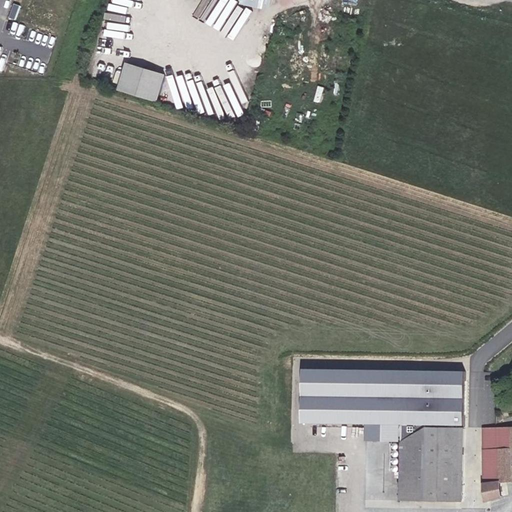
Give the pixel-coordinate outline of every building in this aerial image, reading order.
[(192,25),(197,0),(180,0),(178,14),(177,31),(187,45),(234,55),(239,36),(192,25)] [(274,0),(243,0),(243,3),(270,9),(274,0)] [(137,33),(140,23),(129,21),(133,8),(118,4),(111,31),(127,36),(130,34),(135,35),(137,33)] [(158,101),(166,75),(128,64),(121,90),(158,101)] [(464,499),(466,371),(306,368),(305,426),(368,427),(367,442),(402,443),(401,501),(462,502),(462,499),(464,499)] [(485,484),(487,501),(503,497),(502,482),(501,466),(507,465),(507,482),(511,481),(511,426),(484,428),(485,484)]
